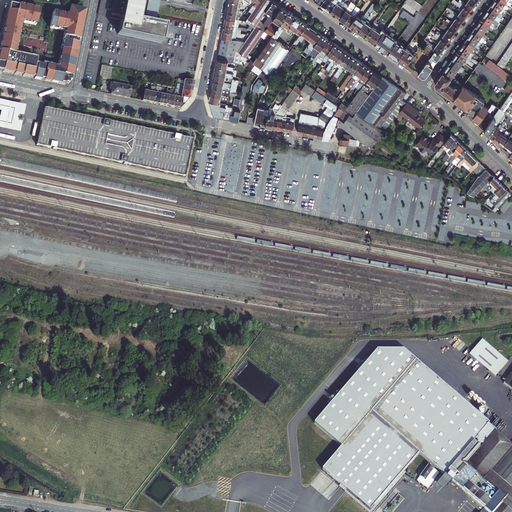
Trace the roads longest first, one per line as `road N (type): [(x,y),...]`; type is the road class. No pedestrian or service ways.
road 1 (residential): [(294,0),(422,88)]
road 2 (residential): [(329,147),(195,118)]
road 3 (residential): [(422,88),(511,175)]
road 4 (tertiary): [(195,118),(74,95)]
road 5 (tertiary): [(219,0),(195,118)]
